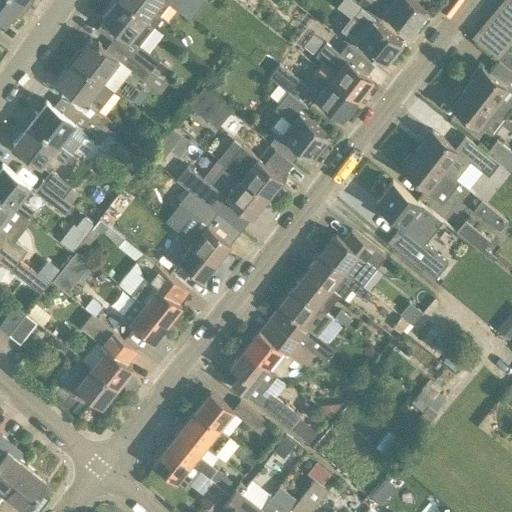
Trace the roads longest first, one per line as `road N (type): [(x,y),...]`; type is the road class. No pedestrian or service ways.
road 1 (residential): [(99,470),(474,0)]
road 2 (residential): [(99,470),(0,383)]
